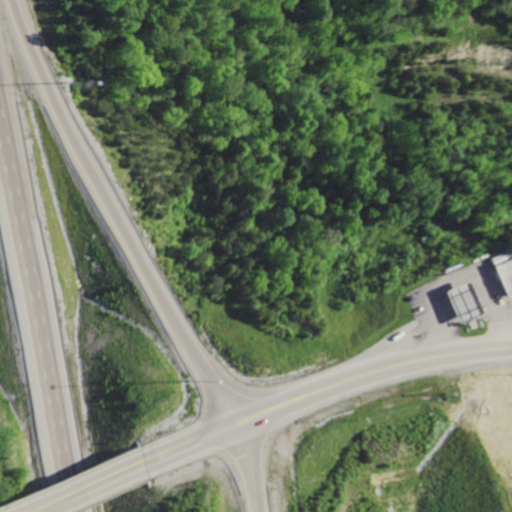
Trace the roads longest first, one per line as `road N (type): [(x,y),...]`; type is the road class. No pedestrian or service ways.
road 1 (motorway): [(242,422),(96,198),(12,0)]
road 2 (motorway): [(85,511),(0,124)]
road 3 (secondary): [(511,351),(359,377),(145,463)]
road 4 (secondary): [(145,463),(33,511)]
